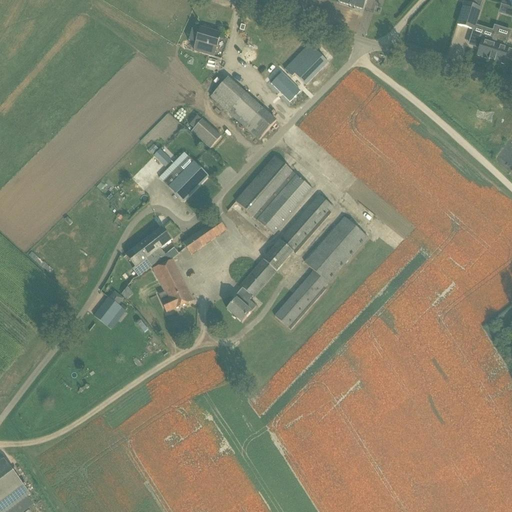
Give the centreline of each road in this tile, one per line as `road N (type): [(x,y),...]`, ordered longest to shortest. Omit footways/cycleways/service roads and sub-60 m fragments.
road 1 (unclassified): [(0,421),(72,329),(132,225),(154,209),(189,226),(375,46)]
road 2 (track): [(511,181),(358,56)]
road 3 (unclassified): [(375,46),(229,0)]
road 4 (unclassified): [(511,88),(375,46)]
road 5 (unknown): [(258,9),(242,63),(298,117)]
